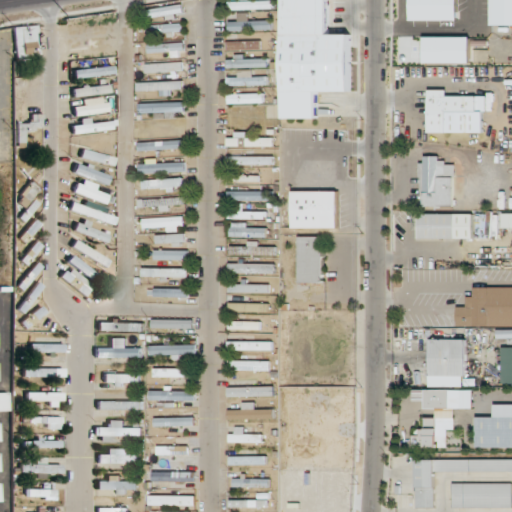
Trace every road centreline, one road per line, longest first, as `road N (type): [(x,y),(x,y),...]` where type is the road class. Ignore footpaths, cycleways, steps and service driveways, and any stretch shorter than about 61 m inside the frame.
road 1 (residential): [(50,0),(51,292),(80,331),(78,511)]
road 2 (residential): [(370,511),(373,0)]
road 3 (residential): [(208,0),(210,511)]
road 4 (residential): [(125,0),(125,307)]
road 5 (residential): [(61,306),(209,310)]
